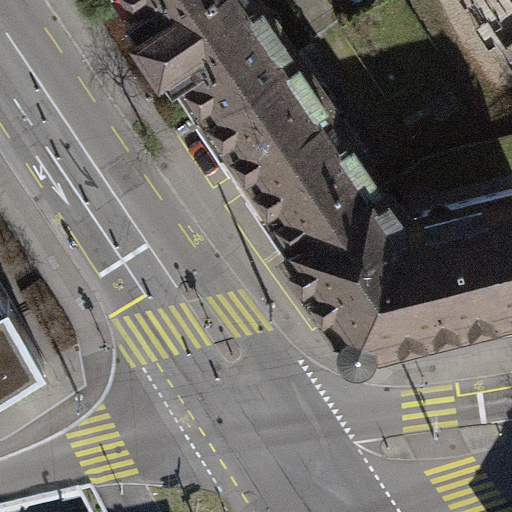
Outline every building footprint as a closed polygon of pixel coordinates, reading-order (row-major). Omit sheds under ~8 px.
[(118,0),(194,114),(294,47),(262,0),(118,0)] [(294,47),(194,114),(284,248),(384,182),(294,47)] [(384,182),(284,248),(345,343),(364,348),(511,311),(511,188),(405,212),(384,182)] [(0,293),(8,289),(0,274),(0,293)] [(0,380),(46,357),(8,289),(0,293),(0,380)]
